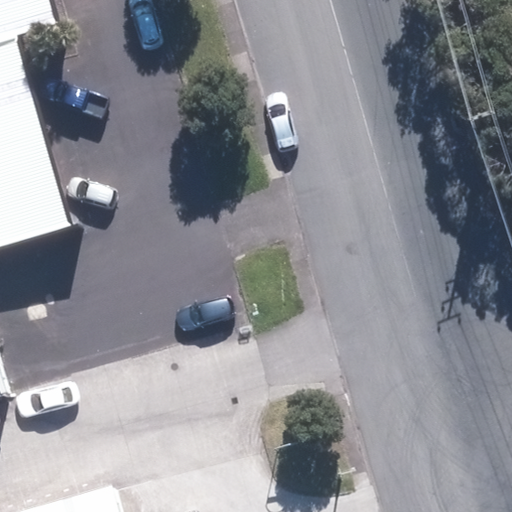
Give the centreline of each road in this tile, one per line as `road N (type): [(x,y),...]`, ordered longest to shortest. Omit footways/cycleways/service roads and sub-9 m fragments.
road 1 (unknown): [(82,0),(180,383)]
road 2 (tertiary): [(434,373),(329,0)]
road 3 (tertiary): [(473,511),(434,373)]
